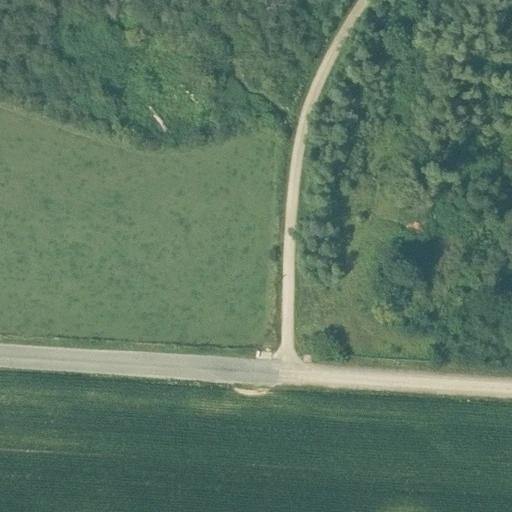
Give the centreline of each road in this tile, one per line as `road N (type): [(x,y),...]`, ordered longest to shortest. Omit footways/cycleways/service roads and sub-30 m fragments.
road 1 (residential): [(0,353),(288,371)]
road 2 (track): [(288,371),(511,385)]
